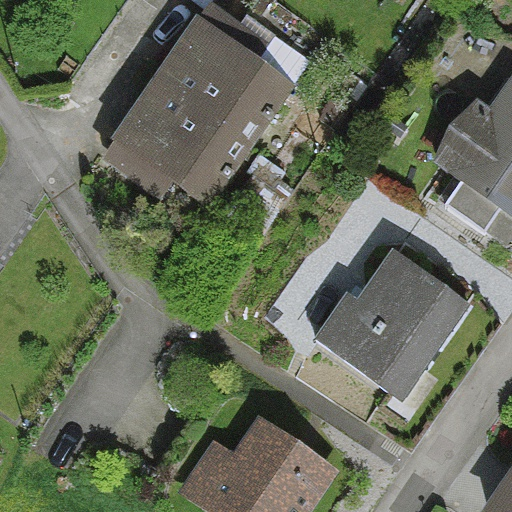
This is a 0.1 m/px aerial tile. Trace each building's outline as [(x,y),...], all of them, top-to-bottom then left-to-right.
[(248,69),(260,51),(208,14),(195,33),(199,36),(160,93),(242,150),(261,123),(266,127),(270,121),(265,117),(282,92),(248,69)] [(229,180),(224,176),(242,150),(160,93),(120,150),(116,147),(103,165),(156,202),(168,184),(202,208),(220,182),(225,186),(229,180)] [(511,93),(490,125),(472,112),(448,136),(433,166),(452,179),(451,181),(511,223),(511,93)] [(462,312),(390,261),(354,311),(344,304),(315,346),(387,396),(410,364),(421,371),(462,312)] [(207,511),(302,511),(325,479),(258,433),(205,510),(207,511)] [(511,511),(511,482),(491,511),(511,511)]
